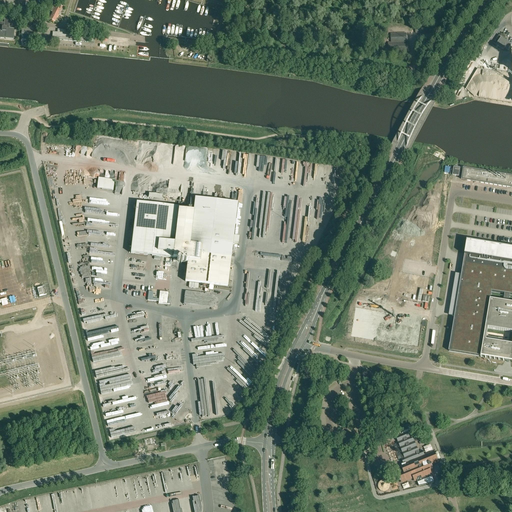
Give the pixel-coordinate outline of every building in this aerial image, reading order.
[(54,21),(60,10),(62,7),(61,6),(57,4),(56,6),(54,5),(51,11),(53,12),(50,19),(54,21)] [(0,22),(0,38),(14,39),(15,29),(9,28),(10,20),(4,19),(4,23),(0,22)] [(427,25),(416,26),(416,33),(427,33),(427,25)] [(21,39),(37,40),(37,30),(34,30),(35,27),(22,26),(21,39)] [(93,43),(94,36),(78,35),(53,32),(52,39),(93,43)] [(409,42),(406,42),(406,34),(391,34),(391,43),(388,43),(389,53),(410,52),(409,42)] [(500,36),(499,35),(494,43),(503,50),(505,48),(508,50),(511,45),(505,41),(506,40),(505,39),(506,38),(501,34),(500,36)] [(511,176),(464,169),(462,180),(511,187),(511,176)] [(114,180),(98,178),(97,189),(113,191),(114,180)] [(179,208),(168,206),(136,203),(131,253),(188,260),(185,282),(228,286),(236,214),(194,209),(193,212),(178,210),(179,208)] [(503,361),(504,360),(506,361),(507,362),(508,362),(509,362),(509,361),(511,361),(511,362),(511,363),(511,362),(511,248),(467,241),(461,275),(458,275),(458,280),(460,280),(455,311),(453,310),(452,316),(454,316),(454,317),(449,351),(479,356),(481,356),(481,357),(485,357),(485,358),(486,358),(486,357),(490,358),(490,359),(490,358),(494,359),(494,360),(495,360),(495,359),(496,359),(499,359),(499,360),(499,359),(503,360),(503,361)] [(44,286),(37,288),(39,296),(46,295),(44,286)] [(168,292),(160,291),(158,303),(167,304),(168,292)] [(352,333),(353,333),(352,335),(417,346),(420,330),(394,325),(396,315),(357,309),(356,311),(356,312),(355,316),(355,317),(355,321),(354,321),(354,322),(355,322),(354,325),(353,325),(354,325),(353,329),(353,333),(352,333)] [(396,437),(398,443),(398,442),(398,443),(401,442),(407,457),(404,458),(402,459),(401,459),(402,460),(403,459),(404,464),(401,465),(404,471),(398,474),(399,475),(398,476),(400,481),(401,481),(402,483),(413,478),(415,481),(417,480),(417,482),(418,483),(419,486),(418,486),(419,486),(435,482),(434,482),(432,477),(431,474),(432,474),(430,470),(432,469),(433,469),(432,465),(436,463),(431,453),(424,455),(422,450),(422,451),(421,451),(419,452),(410,431),(396,437)]
